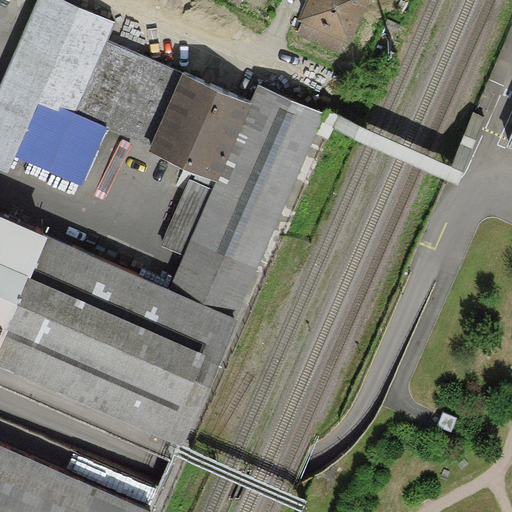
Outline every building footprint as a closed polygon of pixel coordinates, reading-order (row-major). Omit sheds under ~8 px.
[(112,20),(65,0),(37,0),(0,86),(0,159),(8,163),(13,153),(79,182),(106,121),(218,169),(249,98),(105,36),(112,20)] [(304,0),(299,12),(306,15),(297,34),(337,51),(345,32),(351,35),(366,0),(304,0)] [(249,98),(218,169),(210,188),(190,179),(162,242),(182,252),(170,279),(238,309),(326,110),(257,79),(249,98)] [(50,222),(0,201),(0,361),(185,439),(238,309),(170,279),(47,228),(50,222)] [(0,511),(153,511),(161,492),(0,425),(0,511)]
